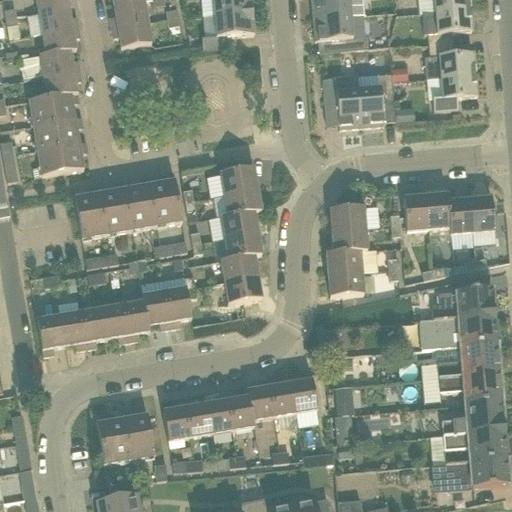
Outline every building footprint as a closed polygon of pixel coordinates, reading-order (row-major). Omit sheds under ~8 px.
[(69,0),(34,0),(38,17),(68,11),(66,1),(69,0)] [(143,5),(142,0),(105,0),(106,0),(111,0),(113,10),(143,5)] [(250,0),(212,0),(214,19),(252,16),(250,0)] [(324,0),(311,1),(313,23),(363,19),(361,0),(324,0)] [(469,14),(467,0),(421,0),(423,18),(435,17),(469,14)] [(165,8),(164,2),(153,3),(154,10),(165,8)] [(147,27),(147,26),(143,5),(113,10),(115,21),(109,22),(111,33),(147,27)] [(68,11),(38,17),(41,38),(78,32),(76,21),(70,22),(68,11)] [(5,22),(15,20),(14,12),(3,14),(5,22)] [(166,23),(177,21),(176,13),(164,15),(166,23)] [(451,37),(471,35),(469,14),(435,17),(436,37),(427,38),(428,50),(452,48),(451,37)] [(215,41),(201,42),(202,54),(230,52),(229,40),(254,38),(252,16),(214,19),(215,41)] [(313,23),(315,46),(339,43),(340,55),(366,53),(363,19),(313,23)] [(16,29),(15,20),(5,22),(6,30),(16,29)] [(179,29),(177,21),(166,23),(167,31),(179,29)] [(111,33),(113,43),(119,42),(120,53),(151,48),(147,27),(111,33)] [(18,28),(16,29),(6,30),(8,43),(20,41),(18,28)] [(45,60),(69,56),(75,55),(73,43),(79,42),(78,32),(41,38),(45,59),(45,60)] [(474,79),(473,58),(453,60),(452,48),(428,50),(429,62),(425,62),(427,83),(439,82),(474,79)] [(15,55),(11,56),(5,57),(6,65),(16,63),(15,55)] [(42,81),(79,75),(77,65),(71,66),(69,56),(45,60),(45,59),(39,60),(42,81)] [(131,71),(124,73),(126,80),(133,78),(131,71)] [(407,72),(390,73),(391,79),(391,86),(408,84),(407,72)] [(75,87),(81,86),(79,75),(42,81),(46,102),(77,97),(75,87)] [(391,79),(357,81),(361,132),(383,130),(381,106),(393,105),(391,79)] [(439,82),(440,103),(432,104),(433,116),(457,114),(456,102),(476,100),(474,79),(439,82)] [(357,81),(322,84),(325,110),(337,109),(339,134),(361,132),(357,81)] [(46,102),(28,106),(32,130),(74,123),(71,104),(78,103),(77,97),(46,102)] [(396,127),(414,126),(413,111),(394,112),(396,127)] [(36,155),(78,148),(75,129),(82,128),(81,122),(74,123),(32,130),(36,155)] [(0,147),(1,155),(11,153),(10,145),(0,146),(0,147)] [(79,154),(86,153),(85,147),(78,148),(36,155),(41,181),(83,174),(79,154)] [(3,163),(13,161),(11,153),(1,155),(3,163)] [(4,171),(14,169),(14,165),(13,161),(3,163),(3,167),(4,171)] [(14,169),(4,171),(5,178),(15,177),(14,169)] [(253,172),(220,177),(224,199),(257,194),(253,172)] [(17,185),(15,177),(5,178),(7,187),(17,185)] [(181,226),(173,178),(167,179),(168,186),(149,189),(156,231),(181,226)] [(148,182),(142,183),(144,190),(124,193),(131,235),(156,231),(149,189),(148,182)] [(123,186),(117,187),(119,194),(100,197),(106,239),(131,235),(124,193),(123,186)] [(98,191),(93,192),(94,198),(74,202),(81,244),(106,239),(100,197),(98,191)] [(191,194),(182,195),(184,206),(193,204),(191,194)] [(260,215),(257,194),(224,199),(227,220),(253,216),(260,215)] [(449,232),(447,206),(447,199),(425,201),(427,234),(449,232)] [(425,201),(403,202),(406,236),(427,234),(425,201)] [(472,238),(493,236),(491,202),(469,204),(472,238)] [(203,204),(198,204),(193,204),(184,206),(187,224),(198,223),(205,214),(203,204)] [(469,204),(447,206),(449,232),(450,239),(472,238),(469,204)] [(329,214),(331,236),(364,233),(363,211),(329,214)] [(224,243),(257,238),(253,216),(227,220),(220,222),(224,243)] [(392,231),(399,230),(398,219),(391,220),(392,231)] [(399,230),(392,231),(392,241),(400,240),(399,230)] [(331,236),(333,257),(366,255),(364,233),(331,236)] [(190,238),(192,248),(200,247),(198,237),(190,238)] [(260,259),(257,238),(224,243),(227,264),(254,260),(260,259)] [(184,246),(168,249),(170,259),(186,256),(184,246)] [(202,257),(200,247),(192,248),(193,258),(202,257)] [(154,262),(170,259),(168,249),(152,251),(154,262)] [(327,279),(361,277),(377,275),(376,254),(366,255),(333,257),(326,258),(327,279)] [(100,261),(102,271),(117,268),(115,258),(100,261)] [(224,287),(257,282),(254,260),(227,264),(220,265),(224,287)] [(102,271),(100,261),(84,263),(86,274),(102,271)] [(171,264),(172,275),(181,273),(180,263),(171,264)] [(389,274),(397,274),(396,263),(388,264),(389,274)] [(484,263),(474,265),(476,274),(486,272),(484,263)] [(144,264),(136,265),(138,276),(146,275),(144,264)] [(138,276),(136,265),(128,267),(130,278),(138,276)] [(466,276),(476,274),(474,265),(464,267),(466,276)] [(443,272),(432,274),(434,283),(444,281),(443,272)] [(398,284),(397,274),(389,274),(389,284),(398,284)] [(422,276),(424,285),(434,283),(432,274),(422,276)] [(102,276),(94,277),(96,288),(104,287),(102,276)] [(96,288),(94,277),(86,279),(88,289),(96,288)] [(327,279),(329,301),(363,299),(361,277),(327,279)] [(59,278),(51,280),(53,291),(61,289),(59,278)] [(53,291),(51,280),(43,281),(45,292),(53,291)] [(186,294),(194,292),(193,281),(184,283),(185,293),(186,294)] [(419,326),(494,319),(492,294),(483,295),(482,281),(453,283),(455,297),(454,297),(455,309),(419,312),(419,326)] [(74,282),(65,284),(67,296),(76,295),(74,282)] [(224,287),(227,309),(261,303),(257,282),(224,287)] [(197,307),(194,292),(186,294),(188,308),(197,307)] [(179,325),(190,323),(188,308),(186,294),(185,293),(164,296),(170,333),(180,331),(179,325)] [(159,335),(170,333),(164,296),(141,300),(143,306),(144,306),(148,330),(158,329),(159,335)] [(122,310),(128,346),(138,344),(137,338),(149,336),(148,330),(144,306),(143,306),(122,310)] [(75,355),(85,353),(79,317),(77,307),(56,311),(57,321),(58,320),(63,351),(74,349),(75,355)] [(122,310),(101,313),(106,344),(117,342),(118,348),(128,346),(122,310)] [(101,313),(79,317),(85,353),(96,352),(95,346),(106,344),(101,313)] [(494,319),(419,326),(421,355),(459,352),(459,351),(496,348),(494,319)] [(52,353),(63,351),(58,320),(57,321),(36,324),(42,360),(53,359),(52,353)] [(459,351),(459,352),(460,365),(437,367),(438,382),(499,377),(496,348),(459,351)] [(338,358),(337,349),(324,350),(325,360),(338,358)] [(342,375),(341,362),(328,363),(329,376),(342,375)] [(464,409),(501,406),(499,377),(438,382),(439,396),(463,394),(464,409)] [(317,414),(310,378),(299,380),(300,386),(289,388),(295,418),(317,414)] [(273,422),(295,418),(289,388),(279,389),(278,383),(267,385),(273,422)] [(273,422),(267,385),(257,387),(258,393),(246,395),(247,401),(252,425),(253,425),(273,422)] [(236,397),(226,398),(232,435),(254,431),(253,425),(252,425),(247,401),(237,403),(236,397)] [(205,408),(211,438),(232,435),(226,398),(215,400),(216,406),(205,408)] [(183,406),(189,442),(211,438),(205,408),(194,410),(193,404),(183,406)] [(189,442),(183,406),(173,407),(174,413),(162,415),(168,446),(189,442)] [(443,440),(504,435),(501,406),(464,409),(465,423),(442,425),(443,440)] [(335,408),(336,420),(351,419),(354,419),(353,407),(335,408)] [(121,423),(128,465),(154,461),(147,419),(126,422),(125,416),(119,417),(121,424),(121,423)] [(21,419),(10,421),(13,437),(24,435),(21,419)] [(103,470),(128,465),(121,423),(121,424),(102,427),(100,420),(95,421),(103,470)] [(504,435),(443,440),(429,441),(432,471),(445,469),(445,467),(444,454),(468,452),(469,465),(506,463),(504,435)] [(353,446),(352,438),(331,440),(331,448),(353,446)] [(25,440),(14,442),(15,449),(26,447),(25,440)] [(337,449),(338,462),(353,461),(352,448),(337,449)] [(280,467),(289,467),(287,455),(279,456),(280,467)] [(271,457),(272,468),(280,467),(279,456),(271,457)] [(325,469),(333,468),(332,457),(324,458),(325,469)] [(237,472),(245,471),(244,459),(236,460),(237,472)] [(28,460),(17,462),(19,476),(31,474),(28,460)] [(228,461),(229,472),(237,472),(236,460),(228,461)] [(435,496),(508,490),(506,463),(469,465),(445,467),(445,469),(432,471),(435,496)] [(185,465),(186,476),(194,476),(193,464),(185,465)] [(194,476),(202,475),(201,464),(193,464),(194,476)] [(155,469),(156,485),(167,484),(165,468),(155,469)] [(93,474),(95,491),(105,490),(103,473),(93,474)] [(133,487),(108,489),(111,505),(96,508),(96,511),(138,511),(136,500),(133,487)] [(33,489),(21,491),(23,504),(35,502),(33,489)] [(36,511),(35,502),(23,504),(24,511),(36,511)] [(238,508),(238,511),(267,511),(266,502),(252,505),(238,508)] [(314,505),(278,511),(328,511),(326,503),(314,505)]
